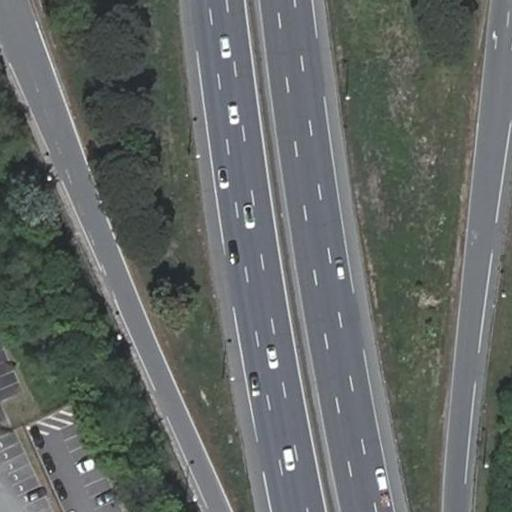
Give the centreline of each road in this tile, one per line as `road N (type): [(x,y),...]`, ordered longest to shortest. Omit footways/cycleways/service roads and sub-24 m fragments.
road 1 (trunk): [(371,511),(319,241),(289,0)]
road 2 (trunk): [(223,0),(255,250),(303,511)]
road 3 (trunk): [(456,511),(510,0)]
road 4 (trunk): [(75,159),(218,511)]
road 5 (trunk): [(0,8),(75,159)]
road 6 (trunk): [(19,0),(75,159)]
